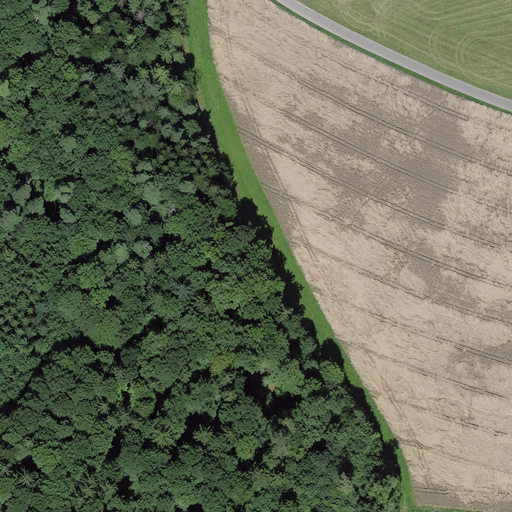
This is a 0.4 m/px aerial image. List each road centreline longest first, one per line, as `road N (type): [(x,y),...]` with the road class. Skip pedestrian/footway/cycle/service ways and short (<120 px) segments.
road 1 (track): [(0,156),(56,200),(88,242),(155,364),(218,511)]
road 2 (unclassified): [(287,0),(511,107)]
